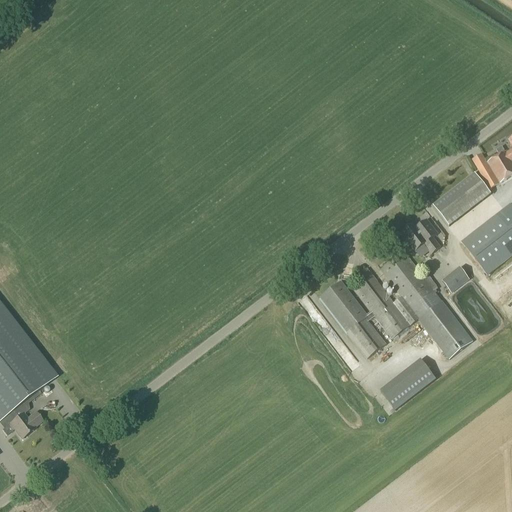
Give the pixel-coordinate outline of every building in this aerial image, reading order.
[(511,147),(511,150),(507,154),(506,152),(477,169),(490,191),(511,177),(511,138),(508,141),(511,147)] [(487,276),(492,272),(511,256),(511,207),(510,205),(461,244),(487,276)] [(416,230),(413,226),(401,235),(415,253),(424,246),(426,250),(432,257),(440,250),(432,239),(437,236),(426,222),(416,230)] [(375,318),(382,328),(384,330),(392,341),(403,333),(414,325),(418,322),(441,352),(449,362),(472,344),(465,334),(441,303),(426,283),(430,280),(426,274),(421,277),(404,254),(380,271),(401,299),(394,305),(373,277),(367,270),(359,276),(364,284),(354,292),(371,313),(366,316),(341,283),(320,299),(367,360),(385,347),(375,334),(368,324),(375,318)] [(458,264),(442,276),(444,279),(461,267),(458,264)] [(501,295),(511,287),(511,264),(509,266),(511,268),(492,281),(501,295)] [(451,295),(469,282),(460,269),(442,283),(451,295)] [(311,314),(318,309),(311,299),(304,304),(311,314)] [(0,423),(21,407),(54,381),(0,311),(0,423)] [(42,423),(36,415),(27,421),(23,416),(10,425),(15,431),(22,440),(35,431),(33,429),(42,423)]
